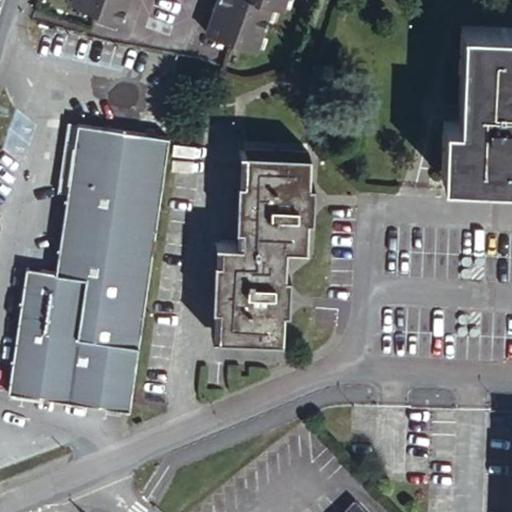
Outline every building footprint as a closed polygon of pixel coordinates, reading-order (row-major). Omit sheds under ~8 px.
[(83,0),(121,14),(125,0),(83,0)] [(215,0),(205,27),(253,45),(268,1),(279,5),(280,0),(215,0)] [(511,29),(466,28),(463,104),(469,105),(468,120),(462,119),(462,121),(447,121),(445,177),(511,178),(511,29)] [(9,387),(128,403),(167,131),(75,118),(71,147),(54,266),(46,264),(26,262),(9,387)] [(62,145),(46,264),(54,266),(71,147),(62,145)] [(306,149),(243,146),(242,176),(240,225),(239,238),(220,237),(219,254),(216,301),(215,330),(278,334),(279,304),(281,268),(276,268),(277,257),(282,257),(283,239),(302,241),(302,223),(296,222),(297,210),(303,211),(305,177),(306,149)] [(240,225),(242,176),(235,176),(233,224),(240,225)] [(216,301),(219,254),(212,253),(210,301),(216,301)] [(367,511),(351,494),(332,511),(367,511)]
